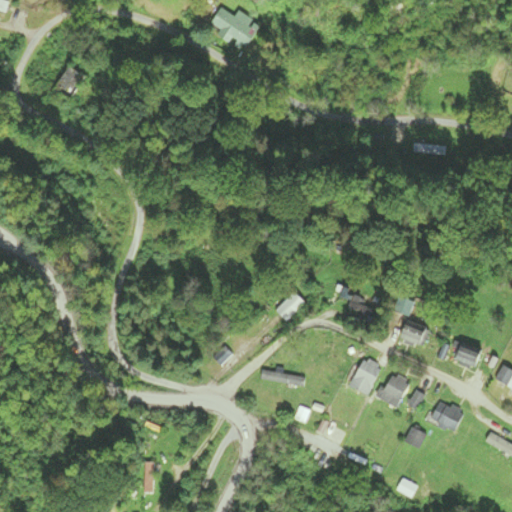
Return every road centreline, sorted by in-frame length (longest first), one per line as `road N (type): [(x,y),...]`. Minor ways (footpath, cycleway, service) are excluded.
road 1 (residential): [(220,511),(248,432),(235,412),(131,372),(115,346),(115,302),(140,225),(136,193),(80,135),(34,113),(17,88),(35,40),(55,20),(107,12),(152,22),(278,100),(340,119),(466,125),(511,137)]
road 2 (residential): [(511,420),(328,322),(296,328),(208,401)]
road 3 (residential): [(0,245),(60,293),(105,381),(122,391),(208,401)]
